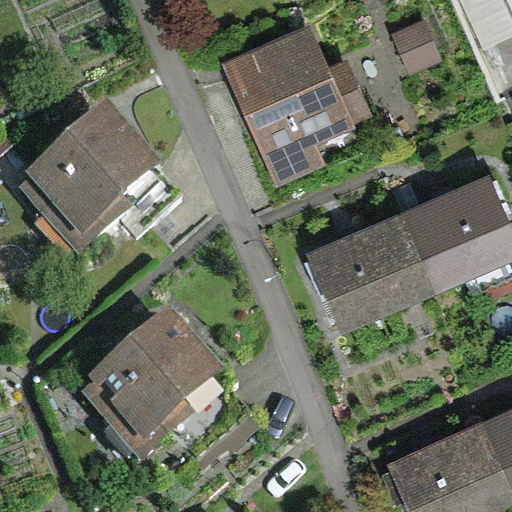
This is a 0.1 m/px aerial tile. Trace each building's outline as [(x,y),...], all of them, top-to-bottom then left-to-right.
[(442,61),(425,21),(393,34),(411,75),(442,61)] [(326,77),(308,35),(231,69),(278,177),(318,160),(310,140),(363,117),(343,70),(326,77)] [(159,192),(107,128),(36,185),(88,249),(159,192)] [(402,225),(429,288),(511,252),(511,245),(488,188),(402,225)] [(402,225),(316,262),(343,324),(429,288),(402,225)] [(215,388),(167,331),(98,390),(145,446),(215,388)] [(511,417),(482,431),(511,497),(511,496),(511,417)] [(482,431),(399,470),(418,511),(478,511),(511,497),(482,431)]
